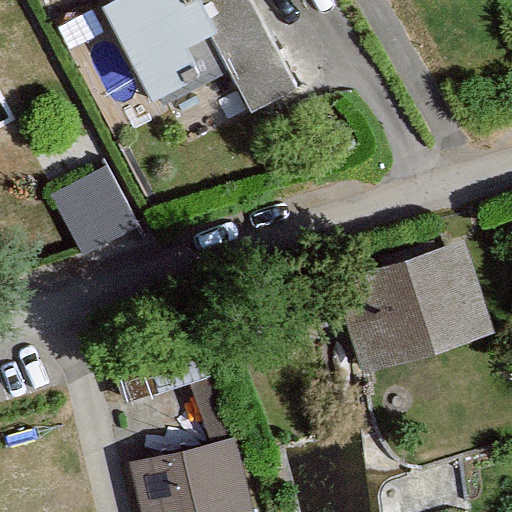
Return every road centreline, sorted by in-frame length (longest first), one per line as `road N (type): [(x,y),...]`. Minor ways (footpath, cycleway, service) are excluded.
road 1 (residential): [(0,332),(511,166)]
road 2 (unknown): [(307,0),(381,124),(406,201)]
